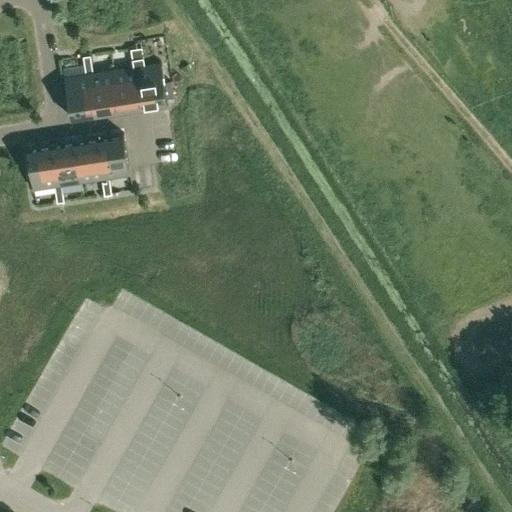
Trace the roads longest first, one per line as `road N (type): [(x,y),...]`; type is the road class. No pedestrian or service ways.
road 1 (residential): [(57,128),(139,117),(146,163)]
road 2 (residential): [(57,128),(41,0)]
